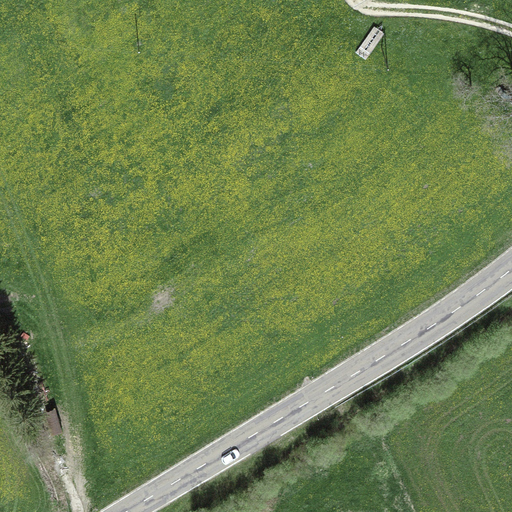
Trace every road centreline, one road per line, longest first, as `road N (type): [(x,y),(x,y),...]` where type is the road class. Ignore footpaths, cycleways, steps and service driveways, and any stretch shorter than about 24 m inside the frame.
road 1 (secondary): [(511,268),(434,325),(126,511)]
road 2 (track): [(511,31),(373,11),(355,0)]
